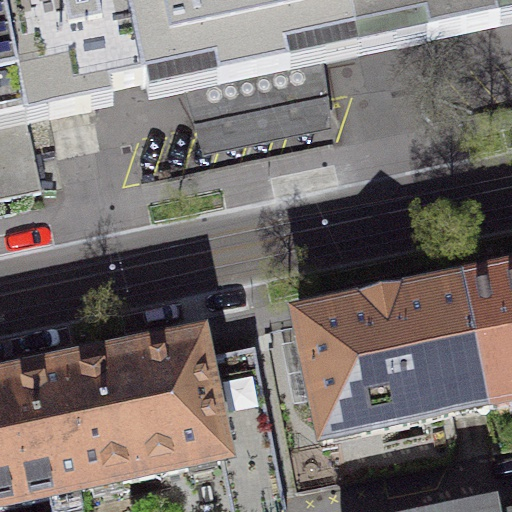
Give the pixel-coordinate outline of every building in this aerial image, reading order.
[(0,0),(0,203),(41,195),(27,127),(0,0)] [(143,88),(144,88),(125,0),(0,0),(27,127),(29,126),(26,111),(46,107),(50,122),(70,118),(91,113),(87,98),(142,86),(143,88)] [(325,66),(359,59),(346,0),(125,0),(144,88),(147,103),(182,96),(196,161),(332,132),(325,66)] [(511,0),(346,0),(359,59),(511,27),(511,0)] [(511,281),(463,292),(488,411),(511,405),(511,281)] [(323,446),(488,411),(463,292),(399,305),(399,303),(382,307),(364,311),(365,313),(298,327),(323,446)] [(130,360),(60,375),(85,494),(221,465),(231,511),(284,511),(254,355),(213,363),(205,365),(200,345),(130,360)] [(0,511),(85,494),(60,375),(0,387),(0,511)]
